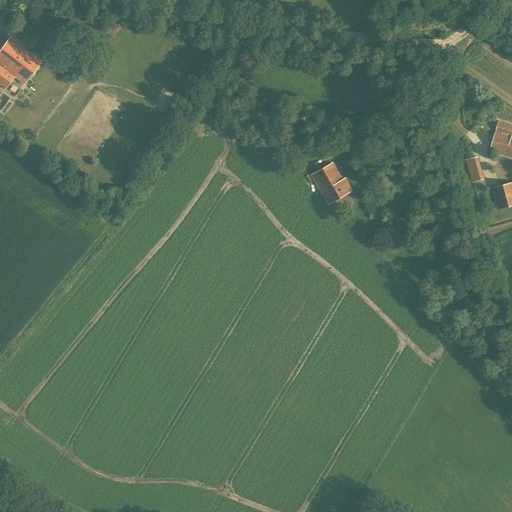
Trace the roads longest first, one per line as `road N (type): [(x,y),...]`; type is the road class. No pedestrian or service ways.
road 1 (track): [(140,0),(289,30),(420,42),(458,35),(485,0)]
road 2 (unknown): [(420,42),(340,158)]
